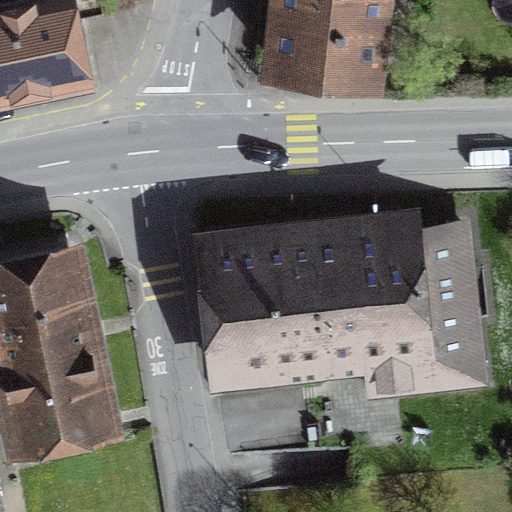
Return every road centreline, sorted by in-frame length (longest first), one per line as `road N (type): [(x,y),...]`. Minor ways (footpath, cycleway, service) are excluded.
road 1 (residential): [(195,511),(146,190),(173,147)]
road 2 (tertiary): [(173,147),(511,138)]
road 3 (tertiary): [(0,172),(173,147)]
road 4 (tertiary): [(173,147),(200,0)]
